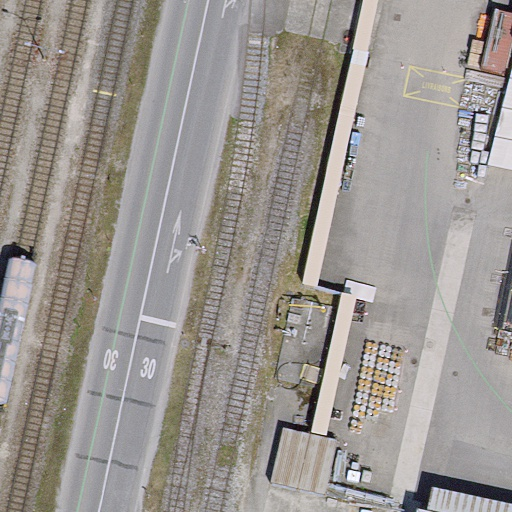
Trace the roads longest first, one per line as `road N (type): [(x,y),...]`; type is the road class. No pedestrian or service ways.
road 1 (unclassified): [(108,511),(222,0)]
road 2 (unknown): [(511,413),(462,365),(437,319),(435,0)]
